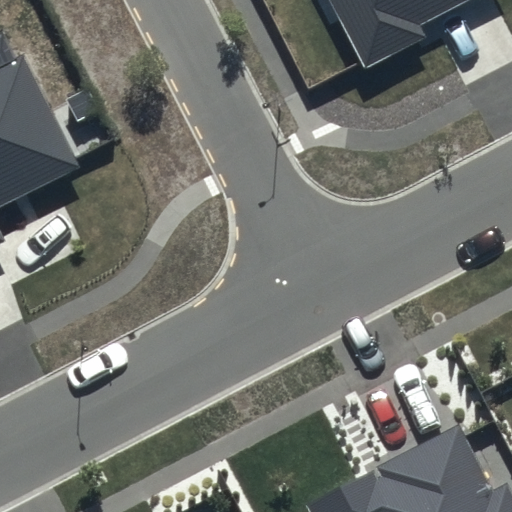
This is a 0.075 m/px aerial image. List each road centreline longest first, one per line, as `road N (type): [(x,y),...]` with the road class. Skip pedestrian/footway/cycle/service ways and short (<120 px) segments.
road 1 (residential): [(0,452),(314,288)]
road 2 (residential): [(164,0),(314,288)]
road 3 (residential): [(314,288),(511,185)]
